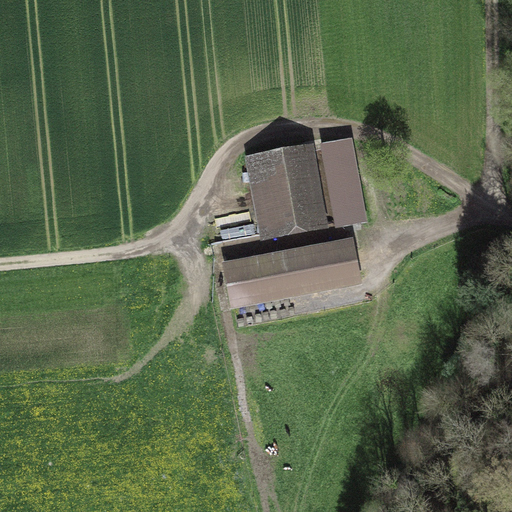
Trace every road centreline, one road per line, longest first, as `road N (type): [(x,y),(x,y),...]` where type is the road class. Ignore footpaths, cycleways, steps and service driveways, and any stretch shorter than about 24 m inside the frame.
road 1 (track): [(0,266),(125,254),(182,220),(235,141),(294,126),(359,131),(486,215)]
road 2 (track): [(486,215),(483,0)]
